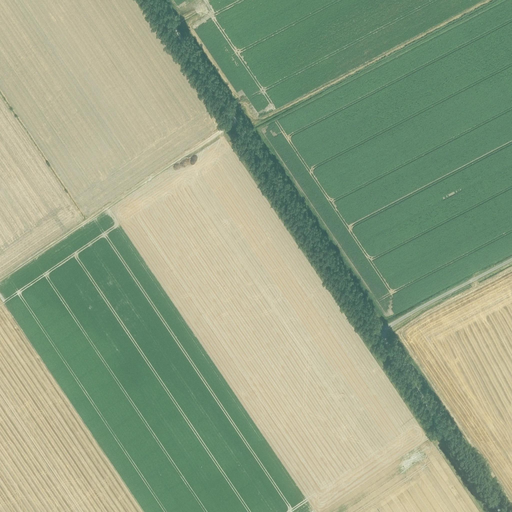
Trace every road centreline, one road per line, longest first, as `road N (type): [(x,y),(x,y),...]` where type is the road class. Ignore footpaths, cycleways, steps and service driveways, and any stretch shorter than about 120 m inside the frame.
road 1 (unclassified): [(378,331),(156,0)]
road 2 (unclassified): [(498,511),(378,331)]
road 3 (unclassified): [(378,331),(511,259)]
